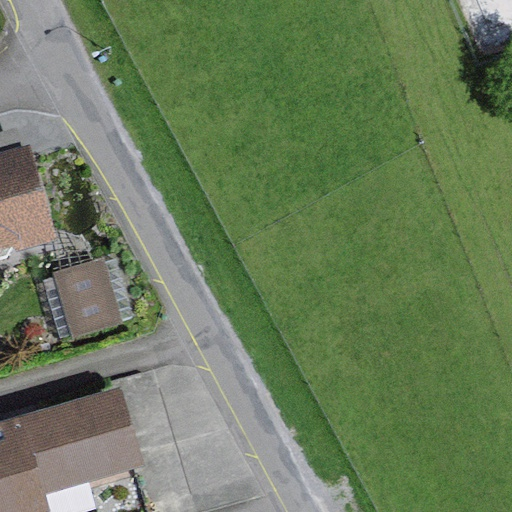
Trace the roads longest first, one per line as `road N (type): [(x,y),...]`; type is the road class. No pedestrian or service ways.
road 1 (unclassified): [(58,72),(207,344)]
road 2 (residential): [(0,408),(207,344)]
road 3 (unclassified): [(207,344),(292,497)]
